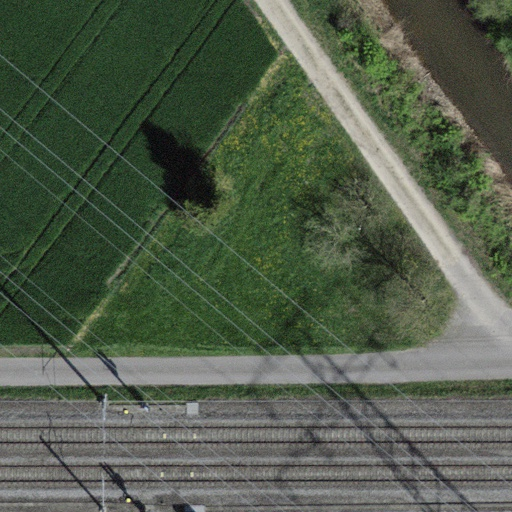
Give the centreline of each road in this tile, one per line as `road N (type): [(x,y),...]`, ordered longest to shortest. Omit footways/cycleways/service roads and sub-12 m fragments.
road 1 (unclassified): [(511,345),(0,348)]
road 2 (track): [(511,345),(267,0)]
